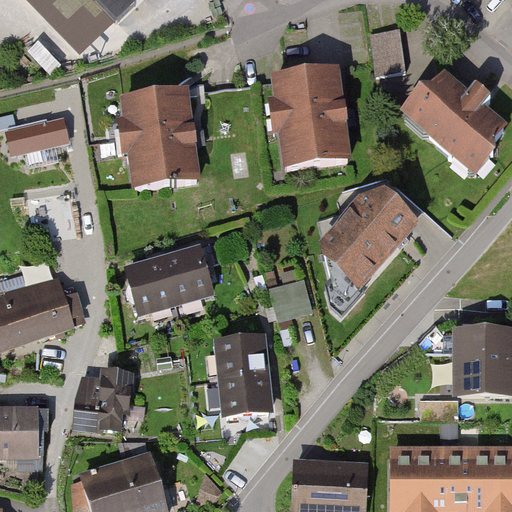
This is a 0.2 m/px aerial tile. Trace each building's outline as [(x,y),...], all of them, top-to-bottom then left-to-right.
[(93,0),(119,26),(137,9),(136,8),(144,0),(93,0)] [(403,32),(370,36),(376,80),(409,76),(403,32)] [(31,50),(53,72),(61,65),(39,43),(31,50)] [(349,170),(335,76),(270,86),(284,180),(349,170)] [(511,133),(441,76),(402,124),(475,184),(511,137),(511,133)] [(192,133),(187,97),(124,106),(128,129),(135,128),(139,155),(131,156),(137,193),(198,184),(193,149),(196,149),(194,133),(192,133)] [(334,291),(349,304),(398,249),(414,231),(384,203),(365,209),(364,210),(317,223),(326,253),(325,254),(334,291)] [(197,254),(124,276),(139,325),(212,303),(197,254)] [(282,323),(317,313),(307,277),(272,288),(282,323)] [(0,304),(0,317),(62,297),(57,281),(5,298),(7,302),(0,304)] [(0,317),(0,354),(84,326),(77,306),(68,310),(64,297),(62,297),(0,317)] [(511,405),(511,336),(449,337),(450,406),(511,405)] [(272,421),(263,344),(213,350),(222,427),(272,421)] [(129,419),(132,381),(105,379),(104,386),(87,385),(80,408),(78,432),(120,436),(122,418),(129,419)] [(0,460),(45,461),(45,436),(49,436),(49,415),(20,415),(20,418),(0,418),(0,460)] [(78,483),(87,511),(163,511),(146,460),(78,483)] [(511,511),(511,465),(393,465),(393,511),(511,511)] [(365,511),(367,475),(295,472),(293,511),(365,511)]
